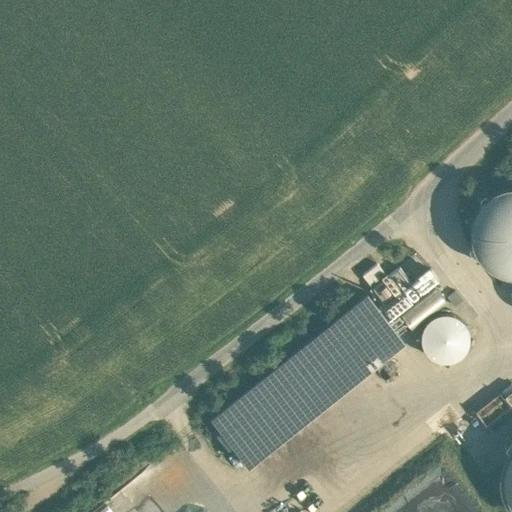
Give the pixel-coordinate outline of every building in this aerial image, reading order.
[(498,268),(511,271),(511,270),(511,180),(503,181),(491,186),(480,194),(473,204),(468,217),(468,230),(471,242),(477,253),(487,262),(498,268)] [(366,291),(335,316),(372,363),(404,338),(366,291)] [(432,354),(441,357),(450,356),(459,353),(465,346),(468,337),(468,328),(464,320),(457,314),(448,310),(439,311),(431,315),(425,321),(421,330),(422,339),(426,348),(432,354)] [(210,416),(247,462),(372,363),(335,316),(210,416)] [(511,444),(511,445),(504,456),(500,469),(501,482),(504,495),(511,506),(511,444)]
